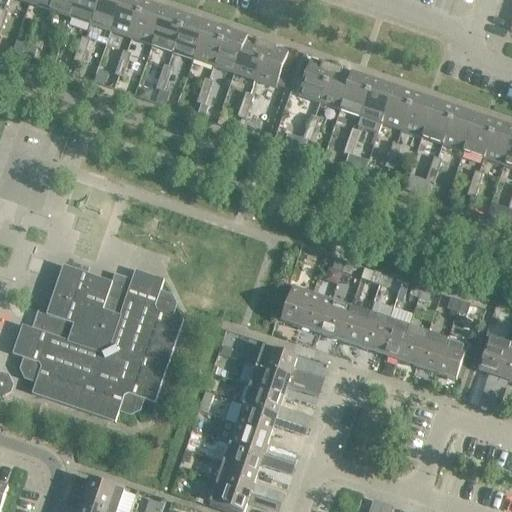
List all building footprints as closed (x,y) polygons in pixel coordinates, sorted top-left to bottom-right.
[(53,0),(30,0),(29,5),(49,12),(53,0)] [(76,0),(53,0),(49,12),(70,19),(76,0)] [(99,0),(76,0),(70,19),(90,26),(99,0)] [(122,0),(99,0),(90,26),(111,33),(122,0)] [(144,4),(132,0),(122,0),(111,33),(132,40),(144,4)] [(164,11),(144,4),(132,40),(152,47),(164,11)] [(0,10),(0,23),(4,25),(8,13),(0,10)] [(185,18),(164,11),(152,47),(173,54),(185,18)] [(205,25),(185,18),(173,54),(193,61),(205,25)] [(41,24),(37,36),(45,39),(49,27),(41,24)] [(226,32),(205,25),(193,61),(213,68),(226,32)] [(246,39),(226,32),(213,68),(234,75),(246,39)] [(45,39),(37,36),(33,48),(41,51),(45,39)] [(81,38),(77,50),(86,53),(90,41),(81,38)] [(267,46),(246,39),(234,75),(254,82),(267,46)] [(288,53),(267,46),(254,82),(276,89),(279,79),(288,53)] [(86,53),(77,50),(73,62),(82,65),(86,53)] [(123,52),(119,64),(127,67),(131,55),(123,52)] [(332,68),(311,61),(298,97),(320,105),(332,68)] [(127,67),(119,64),(115,76),(123,79),(127,67)] [(164,66),(160,78),(168,81),(172,69),(164,66)] [(353,75),(332,68),(320,105),(340,112),(353,75)] [(373,82),(353,75),(340,112),(361,119),(373,82)] [(168,81),(160,78),(156,90),(164,93),(168,81)] [(279,79),(276,89),(284,92),(287,81),(279,79)] [(205,80),(200,92),(209,95),(213,83),(205,80)] [(393,89),(373,82),(361,119),(381,125),(393,89)] [(414,96),(393,89),(381,125),(401,132),(414,96)] [(209,95),(200,92),(196,104),(205,107),(209,95)] [(245,94),(241,106),(250,109),(254,97),(245,94)] [(434,103),(414,96),(401,132),(422,139),(434,103)] [(455,110),(434,103),(422,139),(442,146),(455,110)] [(250,109),(241,106),(237,118),(246,121),(250,109)] [(475,117),(455,110),(442,146),(463,153),(475,117)] [(311,117),(307,129),(315,132),(319,120),(311,117)] [(496,124),(475,117),(463,153),(484,160),(496,124)] [(511,144),(511,129),(496,124),(484,160),(504,167),(511,144)] [(315,132),(307,129),(303,141),(311,144),(315,132)] [(352,131),(348,143),(356,146),(360,134),(352,131)] [(356,146),(348,143),(344,155),(352,158),(356,146)] [(393,145),(389,157),(397,160),(401,148),(393,145)] [(397,160),(389,157),(384,169),(393,171),(397,160)] [(433,159),(429,171),(438,174),(442,162),(433,159)] [(438,174),(429,171),(425,183),(434,185),(438,174)] [(475,173),(471,185),(479,188),(483,176),(475,173)] [(479,188),(471,185),(467,197),(475,199),(479,188)] [(458,199),(456,195),(451,193),(447,203),(455,206),(458,199)] [(491,205),(487,218),(499,223),(503,209),(491,205)] [(345,264),(335,261),(332,271),(341,274),(345,264)] [(354,267),(345,264),(341,274),(351,277),(354,267)] [(47,315),(40,313),(39,315),(46,317),(44,325),(35,321),(32,330),(22,327),(12,356),(19,358),(26,361),(22,372),(25,378),(37,382),(34,390),(32,396),(115,424),(117,418),(120,410),(132,414),(137,412),(141,400),(148,402),(155,405),(183,322),(174,318),(183,291),(164,282),(135,272),(132,281),(114,275),(111,284),(103,281),(63,268),(47,315)] [(383,277),(374,274),(371,284),(380,287),(383,277)] [(392,280),(383,277),(380,287),(389,290),(392,280)] [(403,284),(397,300),(403,302),(409,286),(403,284)] [(422,290),(413,287),(409,297),(419,300),(422,290)] [(281,322),(301,329),(312,295),(293,288),(281,322)] [(431,293),(422,290),(419,300),(428,303),(431,293)] [(332,302),(312,295),(301,329),(320,336),(332,302)] [(460,303),(451,300),(448,310),(457,313),(460,303)] [(351,308),(332,302),(320,336),(339,342),(351,308)] [(470,307),(460,303),(457,313),(466,316),(470,307)] [(370,315),(351,308),(339,342),(359,349),(370,315)] [(390,321),(370,315),(359,349),(378,355),(390,321)] [(409,328),(390,321),(378,355),(397,362),(409,328)] [(428,335),(409,328),(397,362),(417,368),(428,335)] [(447,341),(428,335),(417,368),(436,375),(447,341)] [(485,390),(494,393),(510,346),(490,339),(479,372),(490,376),(485,390)] [(467,348),(447,341),(436,375),(456,382),(467,348)] [(225,346),(222,355),(231,358),(234,349),(225,346)] [(511,346),(510,346),(494,393),(503,397),(508,383),(511,383),(511,346)] [(263,348),(256,368),(304,384),(307,375),(293,370),(296,360),(263,348)] [(0,392),(6,389),(11,380),(6,370),(0,368),(0,392)] [(215,368),(213,374),(219,376),(221,370),(215,368)] [(304,384),(256,368),(249,387),(283,399),(287,389),(301,394),(304,384)] [(283,399),(249,387),(243,407),(291,423),(294,414),(280,409),(283,399)] [(203,404),(200,412),(209,415),(212,407),(203,404)] [(291,423),(243,407),(236,426),(270,438),(273,428),(287,432),(291,423)] [(270,438),(236,426),(230,445),(263,457),(270,438)] [(268,458),(263,457),(230,445),(223,465),(257,476),(260,466),(274,471),(277,462),(268,458)] [(271,449),(268,458),(277,462),(281,452),(271,449)] [(186,452),(182,462),(189,464),(192,455),(186,452)] [(257,476),(223,465),(216,484),(254,497),(264,500),(267,491),(253,486),(257,476)] [(91,482),(84,502),(114,511),(117,511),(124,493),(91,482)] [(254,497),(216,484),(210,504),(233,511),(244,511),(247,505),(268,511),(275,511),(278,505),(264,500),(254,497)] [(73,487),(70,497),(80,500),(83,491),(73,487)] [(80,500),(70,497),(67,506),(76,509),(80,500)] [(150,501),(146,511),(162,511),(165,506),(150,501)] [(114,511),(84,502),(80,511),(114,511)]
